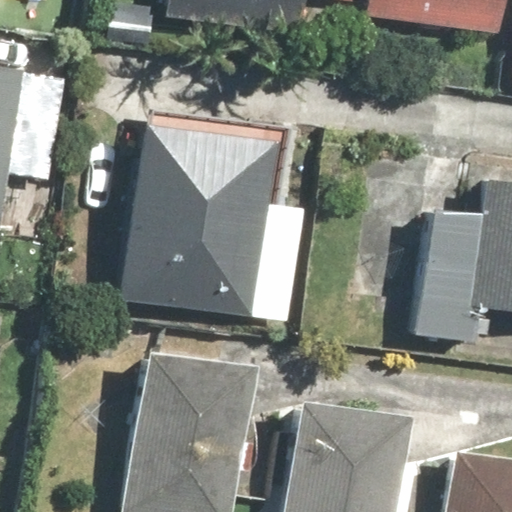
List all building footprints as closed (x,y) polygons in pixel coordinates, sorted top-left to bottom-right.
[(140,0),(139,17),(280,32),(283,0),(140,0)] [(483,0),(340,0),(339,14),(482,27),(483,0)] [(511,80),(511,0),(495,0),(492,79),(511,80)] [(0,111),(38,115),(41,74),(0,71),(0,62),(2,31),(0,30),(0,111)] [(246,129),(103,119),(90,300),(233,310),(246,129)] [(392,206),(388,333),(448,335),(448,320),(511,321),(511,167),(451,165),(450,208),(392,206)] [(208,511),(220,349),(105,340),(92,511),(208,511)] [(363,511),(371,408),(263,401),(255,511),(363,511)] [(511,511),(511,455),(425,450),(421,511),(511,511)]
